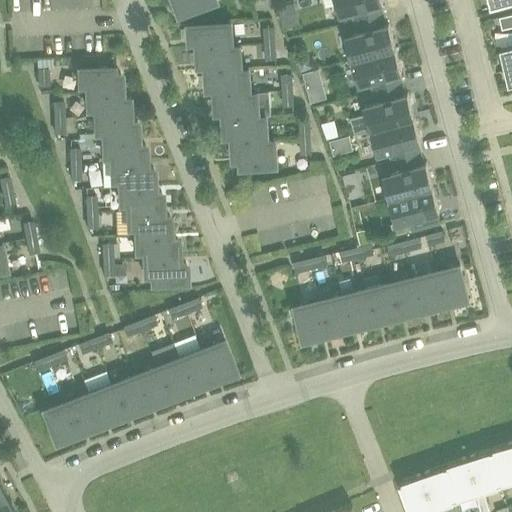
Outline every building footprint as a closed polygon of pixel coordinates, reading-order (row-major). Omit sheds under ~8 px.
[(213,0),(175,0),(180,12),(213,0)] [(352,9),(354,20),(383,12),(380,1),(383,1),(383,0),(336,0),(337,3),(339,13),(348,11),(348,10),(352,9)] [(277,5),(280,17),(297,12),(295,1),(277,5)] [(348,43),(352,58),(395,46),(389,22),(386,23),(383,12),(354,20),(357,31),(353,32),(353,31),(345,34),(347,43),(348,43)] [(197,40),(197,46),(232,44),(231,20),(189,23),(189,32),(190,40),(197,40)] [(275,41),(273,25),(264,26),(265,42),(275,41)] [(276,57),(275,41),(265,42),(266,58),(276,57)] [(205,63),(206,68),(241,66),(240,44),(232,44),(197,46),(198,55),(199,63),(205,63)] [(358,82),(367,80),(366,80),(370,79),(373,89),(402,82),(399,71),(402,70),(395,46),(352,58),(356,73),(355,73),(358,82)] [(295,57),(299,71),(313,67),(310,56),(304,54),(295,57)] [(511,55),(502,58),(511,94),(511,93),(511,55)] [(86,83),(86,90),(122,89),(121,81),(121,73),(114,73),(113,64),(78,66),(78,75),(79,75),(79,83),(86,83)] [(214,87),(214,90),(250,88),(248,67),(241,68),(241,66),(206,68),(206,79),(207,79),(207,87),(214,87)] [(38,68),(39,84),(48,83),(47,67),(38,68)] [(318,81),(313,68),(301,73),(306,85),(318,81)] [(292,85),(291,72),(281,73),(282,86),(292,85)] [(366,112),(371,127),(414,116),(408,92),(405,93),(402,82),(373,89),(376,100),(372,101),(363,103),(366,112)] [(293,104),(292,85),(282,86),(284,105),(293,104)] [(223,110),(223,112),(258,110),(257,91),(250,91),(250,88),(214,90),(215,102),(216,102),(216,111),(223,110)] [(94,106),(94,114),(130,112),(129,104),(129,96),(122,96),(122,89),(86,90),(87,99),(87,107),(94,106)] [(63,100),(54,100),(55,116),(64,115),(63,100)] [(232,133),(232,134),(267,132),(266,114),(259,115),(258,110),(223,112),(224,126),(225,134),(232,133)] [(95,122),(95,130),(102,130),(103,138),(138,136),(137,128),(137,120),(130,120),(130,112),(94,114),(95,122)] [(64,132),(64,115),(55,116),(55,132),(64,132)] [(385,149),(389,148),(392,159),(421,151),(418,140),(421,140),(414,116),(371,127),(375,142),(374,142),(377,152),(385,150),(385,149)] [(310,129),(309,120),(300,120),(300,129),(310,129)] [(311,152),(310,129),(300,129),(302,152),(311,152)] [(267,138),(267,132),(232,134),(233,149),(234,157),(240,157),(241,166),(276,163),(275,138),(267,138)] [(103,146),(103,154),(110,154),(111,161),(146,160),(146,152),(145,152),(145,144),(138,144),(138,136),(103,138),(103,146)] [(70,147),(70,163),(80,163),(79,146),(70,147)] [(385,182),(389,197),(433,185),(427,161),(424,162),(421,151),(392,159),(395,170),(391,171),(391,170),(382,173),(385,182)] [(119,177),(119,185),(154,183),(154,175),(153,176),(153,167),(146,167),(146,160),(111,161),(111,170),(112,178),(119,177)] [(70,163),(71,179),(80,178),(80,163),(70,163)] [(12,191),(9,175),(0,176),(3,192),(12,191)] [(127,201),(127,209),(162,207),(162,199),(161,199),(161,191),(154,191),(154,183),(119,185),(119,193),(120,201),(127,201)] [(393,212),(395,221),(391,223),(394,234),(440,222),(437,210),(439,209),(433,185),(389,197),(393,212)] [(15,206),(12,191),(3,192),(6,208),(15,206)] [(95,194),(86,195),(87,210),(96,210),(95,194)] [(135,225),(135,232),(170,231),(170,223),(169,215),(162,215),(162,207),(127,209),(127,217),(128,217),(128,225),(135,225)] [(97,226),(96,210),(87,210),(88,227),(97,226)] [(36,235),(33,219),(23,221),(27,237),(36,235)] [(444,238),(442,229),(426,234),(429,242),(444,238)] [(136,241),(136,249),(143,249),(143,256),(178,254),(178,247),(178,238),(170,238),(170,231),(135,232),(135,241),(136,241)] [(30,253),(39,251),(36,235),(27,237),(30,253)] [(419,236),(403,240),(405,249),(421,244),(419,236)] [(403,240),(388,244),(390,253),(405,249),(403,240)] [(103,242),(103,258),(112,257),(112,241),(103,242)] [(371,243),(356,247),(358,255),(373,252),(371,243)] [(340,250),(342,259),(358,255),(356,247),(340,250)] [(151,280),(186,279),(186,270),(186,262),(179,262),(178,254),(143,256),(144,264),(144,272),(151,272),(151,280)] [(325,254),(309,258),(311,266),(327,262),(325,254)] [(103,258),(104,274),(113,274),(112,257),(103,258)] [(295,270),(311,266),(309,258),(293,261),(295,270)] [(459,263),(435,269),(444,303),(468,297),(459,263)] [(306,269),(311,287),(316,286),(311,268),(306,269)] [(435,269),(412,275),(421,309),(444,303),(435,269)] [(412,275),(389,280),(397,315),(421,309),(412,275)] [(389,280),(366,286),(374,320),(397,315),(389,280)] [(328,332),(319,298),(316,286),(301,290),(304,302),(295,304),(304,338),(328,332)] [(366,286),(342,292),(351,326),(374,320),(366,286)] [(342,292),(319,298),(328,332),(351,326),(342,292)] [(201,304),(198,296),(182,302),(186,310),(201,304)] [(182,302),(168,308),(171,316),(186,310),(182,302)] [(153,313),(138,319),(141,328),(156,322),(153,313)] [(138,319),(123,325),(126,334),(141,328),(138,319)] [(108,331),(93,337),(97,345),(111,339),(108,331)] [(93,337),(78,343),(82,351),(97,345),(93,337)] [(223,337),(200,346),(212,379),(236,370),(223,337)] [(200,346),(177,355),(190,388),(212,379),(200,346)] [(67,357),(63,348),(49,354),(52,362),(67,357)] [(33,360),(37,368),(52,362),(49,354),(33,360)] [(177,355),(155,364),(168,396),(190,388),(177,355)] [(155,364),(133,372),(145,405),(168,396),(155,364)] [(133,372),(110,381),(123,414),(145,405),(133,372)] [(110,381),(88,390),(101,422),(123,414),(110,381)] [(88,390),(66,398),(79,431),(101,422),(88,390)] [(66,398),(42,407),(55,440),(79,431),(66,398)] [(502,481),(511,478),(511,441),(491,447),(501,483),(502,482),(502,481)] [(491,449),(469,456),(478,490),(483,489),(501,483),(491,447),(490,447),(491,449)] [(457,497),(475,491),(480,507),(488,504),(483,489),(478,490),(469,456),(446,463),(456,498),(457,498),(457,497)] [(456,498),(446,463),(444,463),(445,464),(423,472),(433,506),(438,504),(440,511),(458,511),(454,499),(456,498)] [(409,511),(416,511),(431,507),(432,511),(440,511),(438,504),(433,506),(423,472),(399,481),(409,511)] [(0,489),(0,511),(8,511),(16,508),(10,496),(7,497),(2,490),(6,488),(5,487),(0,489)]
